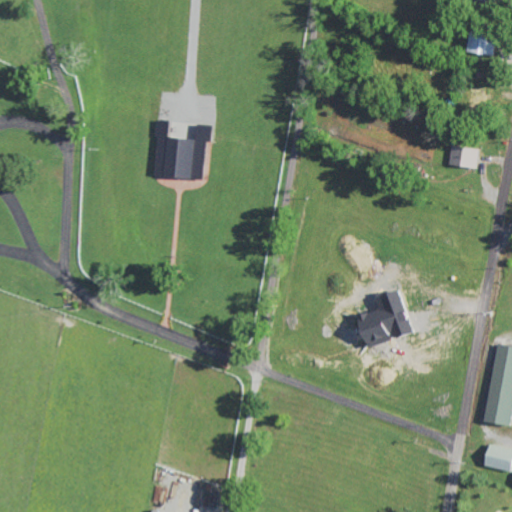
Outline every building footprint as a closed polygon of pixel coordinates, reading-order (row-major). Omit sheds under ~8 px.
[(501,34),(474,33),(473,53),(501,54),(501,34)] [(211,180),(216,127),(205,126),(204,139),(178,137),(179,122),(164,120),(163,136),(167,137),(163,176),(211,180)] [(455,164),(482,168),(485,149),(458,145),(455,164)] [(389,296),(392,309),(367,317),(375,342),(418,329),(406,291),(389,296)] [(511,425),(511,345),(504,344),(494,423),(511,425)] [(494,467),(511,470),(511,447),(498,445),(494,467)]
